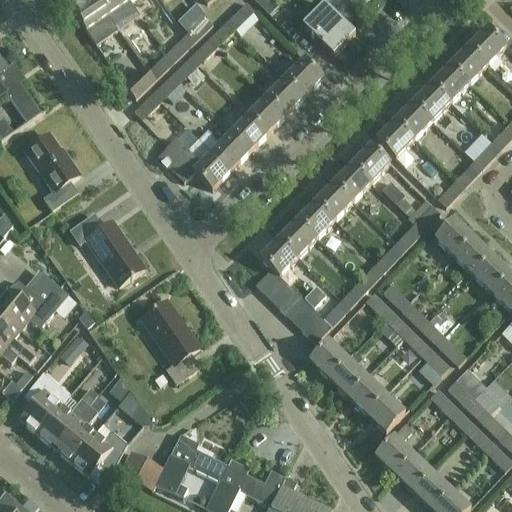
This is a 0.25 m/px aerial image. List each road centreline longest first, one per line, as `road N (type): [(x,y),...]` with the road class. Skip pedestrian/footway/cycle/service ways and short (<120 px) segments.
road 1 (residential): [(187,254),(445,0)]
road 2 (residential): [(363,511),(187,254)]
road 3 (residential): [(187,254),(15,11)]
